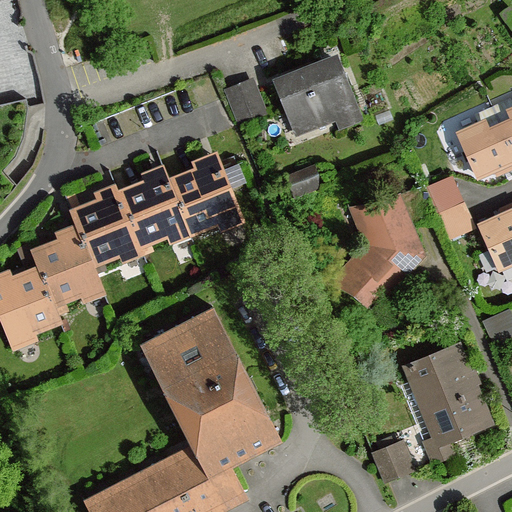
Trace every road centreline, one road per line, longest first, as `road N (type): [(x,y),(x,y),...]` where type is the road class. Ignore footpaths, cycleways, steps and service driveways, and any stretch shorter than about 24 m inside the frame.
road 1 (residential): [(0,238),(47,173),(60,130),(31,0)]
road 2 (unknown): [(57,97),(209,53)]
